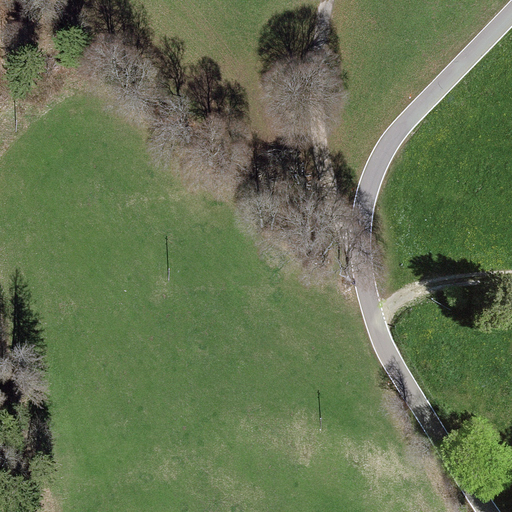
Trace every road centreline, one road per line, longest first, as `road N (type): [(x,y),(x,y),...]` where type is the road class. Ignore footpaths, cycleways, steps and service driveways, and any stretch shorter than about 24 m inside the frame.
road 1 (unclassified): [(488,511),(379,335),(359,249),(366,195),(389,142),(511,11)]
road 2 (track): [(359,249),(327,173),(317,122),(328,0)]
road 3 (track): [(511,274),(422,287),(373,318)]
